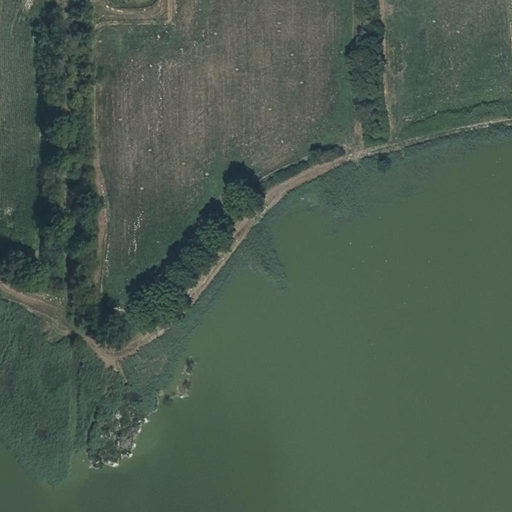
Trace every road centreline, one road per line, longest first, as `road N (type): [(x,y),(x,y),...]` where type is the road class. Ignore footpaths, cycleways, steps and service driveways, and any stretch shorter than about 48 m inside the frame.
road 1 (track): [(0,287),(91,338),(149,333),(268,193),(367,151),(511,117)]
road 2 (track): [(60,0),(71,328)]
